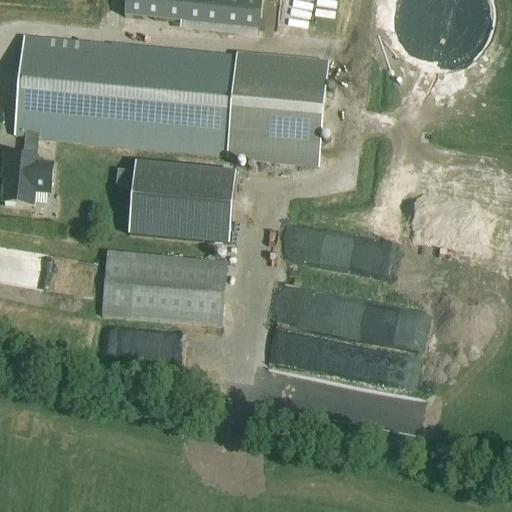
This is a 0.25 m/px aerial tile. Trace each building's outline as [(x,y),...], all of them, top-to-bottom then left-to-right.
[(124,0),(123,20),(259,33),(261,0),(124,0)] [(6,175),(3,205),(33,208),(34,195),(50,197),(53,167),(37,165),(37,161),(38,141),(251,161),(251,162),(317,168),(326,68),(260,61),(260,62),(24,40),(15,138),(25,139),(23,159),(5,157),(3,174),(6,175)] [(229,246),(236,175),(136,165),(130,237),(229,246)] [(129,190),(131,174),(117,172),(116,189),(129,190)] [(114,233),(129,234),(129,223),(114,223),(114,233)] [(445,255),(311,232),(305,265),(429,287),(432,274),(441,276),(445,255)] [(221,330),(227,266),(108,255),(102,318),(221,330)] [(208,366),(209,341),(167,340),(166,365),(208,366)] [(371,366),(370,377),(358,375),(357,382),(411,390),(416,360),(394,356),(392,370),(371,366)]
